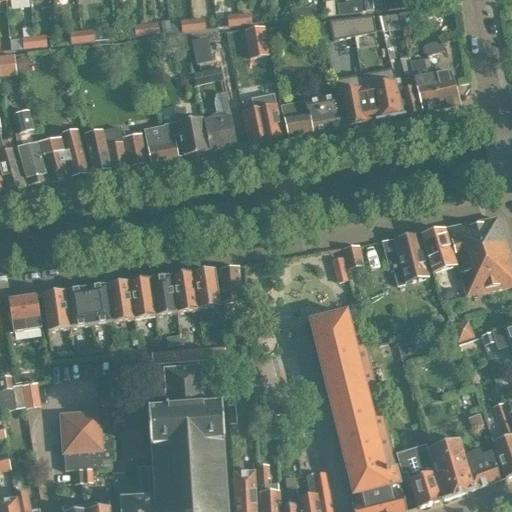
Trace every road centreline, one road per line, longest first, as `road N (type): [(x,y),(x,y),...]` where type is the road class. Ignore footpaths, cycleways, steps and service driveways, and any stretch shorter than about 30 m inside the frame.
road 1 (residential): [(0,284),(511,200)]
road 2 (residential): [(0,207),(494,111)]
